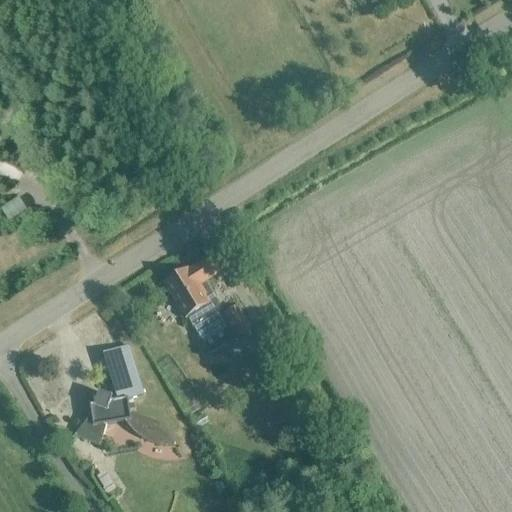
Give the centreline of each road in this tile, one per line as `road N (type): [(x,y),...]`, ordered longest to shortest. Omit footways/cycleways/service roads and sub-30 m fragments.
road 1 (tertiary): [(0,344),(511,18)]
road 2 (unclassified): [(90,511),(0,366)]
